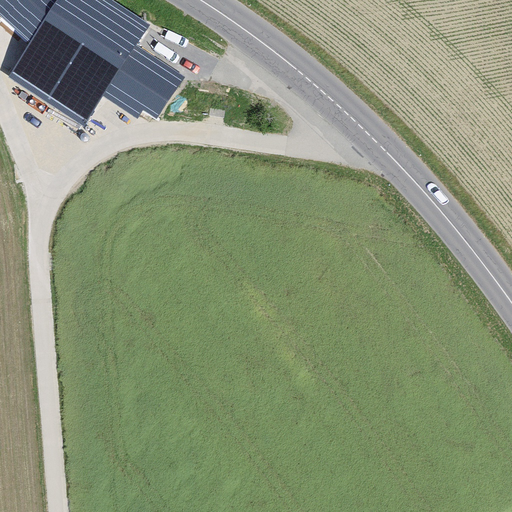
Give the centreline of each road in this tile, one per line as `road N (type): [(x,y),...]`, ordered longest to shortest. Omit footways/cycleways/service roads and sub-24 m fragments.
road 1 (track): [(0,86),(42,213),(56,511)]
road 2 (tertiary): [(203,0),(322,91),(390,157),(511,300)]
road 3 (track): [(390,157),(180,133),(101,145),(42,213)]
road 4 (unknown): [(149,41),(199,67),(322,91)]
